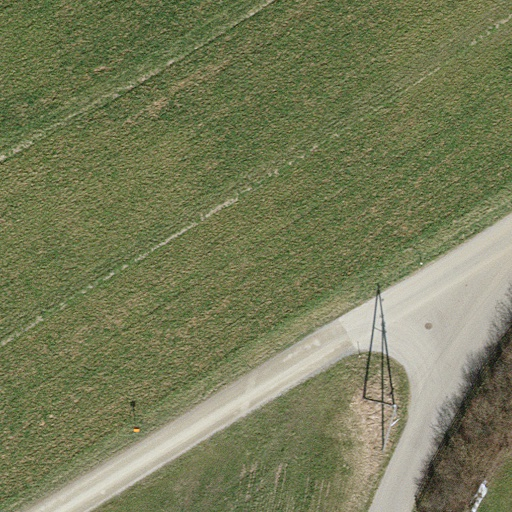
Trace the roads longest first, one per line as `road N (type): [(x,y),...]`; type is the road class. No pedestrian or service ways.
road 1 (track): [(65,511),(390,309),(511,257)]
road 2 (unclassified): [(511,262),(396,511)]
